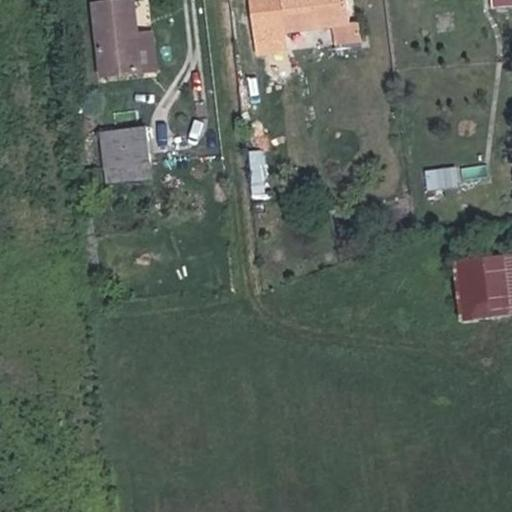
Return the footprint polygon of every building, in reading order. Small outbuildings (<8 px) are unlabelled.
[(126,72),(126,69),(123,23),(121,0),(93,0),(80,2),(88,76),(126,72)] [(330,21),(327,0),(232,0),(238,52),(268,48),(265,29),(309,24),(311,43),(340,40),(338,20),(330,21)] [(465,0),(467,12),(492,10),(490,0),(465,0)] [(144,68),(144,64),(140,22),(123,23),(126,69),(144,68)] [(136,161),(132,128),(84,133),(89,167),(136,161)] [(429,189),(460,183),(456,164),(425,169),(429,189)] [(449,319),(511,309),(511,291),(507,248),(443,257),(449,319)]
